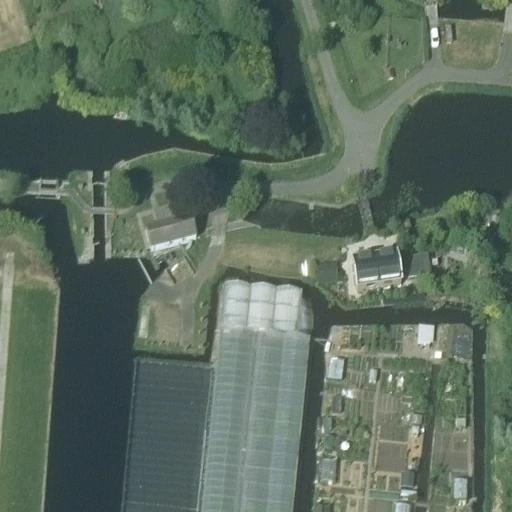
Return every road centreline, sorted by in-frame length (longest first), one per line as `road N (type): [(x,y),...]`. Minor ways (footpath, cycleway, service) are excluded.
road 1 (unclassified): [(357,136),(349,169),(315,188),(218,188)]
road 2 (unclassified): [(502,70),(491,79),(433,75),(357,136)]
road 3 (unclassified): [(357,136),(336,100),(304,0)]
